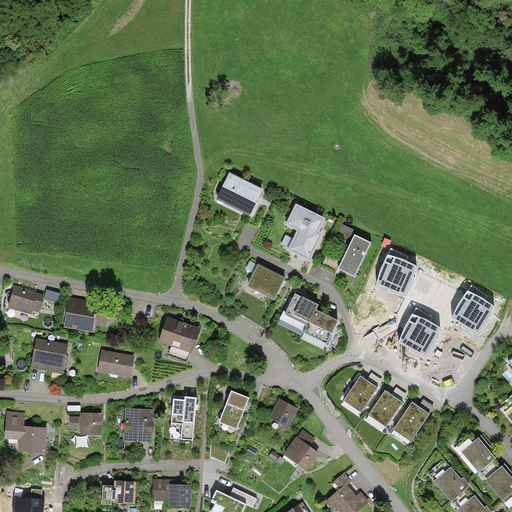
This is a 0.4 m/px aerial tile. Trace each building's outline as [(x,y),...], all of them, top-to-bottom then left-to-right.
[(264,191),(229,173),(215,200),(251,218),(260,199),(264,191)] [(325,220),(296,207),(286,227),(298,232),(288,252),(311,263),(323,236),(318,234),(325,220)] [(371,244),(354,236),(343,261),(338,271),(355,279),(371,244)] [(338,271),(343,261),(328,254),(322,268),(336,275),(338,271)] [(285,279),(250,262),(246,270),(254,274),(247,288),(275,301),(283,283),(285,279)] [(30,291),(14,287),(8,309),(31,316),(32,312),(40,314),(44,299),(45,295),(30,291)] [(45,295),(44,299),(63,304),(65,295),(47,290),(45,295)] [(307,300),(296,295),(285,315),(309,326),(305,334),(326,344),(338,323),(316,311),(318,306),(307,300)] [(111,305),(70,298),(65,328),(95,334),(97,326),(107,327),(109,315),(121,317),(122,310),(110,307),(111,305)] [(180,323),(167,318),(160,342),(193,354),(200,329),(180,323)] [(69,345),(37,340),(32,370),(64,375),(66,360),(69,345)] [(134,357),(102,351),(98,372),(130,378),(134,357)] [(360,378),(344,402),(361,413),(378,389),(363,379),(360,378)] [(249,399),(231,392),(219,424),(237,431),(245,409),(249,399)] [(388,394),(385,392),(368,416),(385,428),(402,404),(388,394)] [(197,398),(174,396),(172,420),(165,419),(163,441),(180,442),(179,451),(193,453),(196,408),(197,398)] [(507,404),(501,409),(511,422),(511,396),(505,402),(507,404)] [(299,408),(280,398),(269,419),(288,429),(299,408)] [(412,403),(394,430),(412,442),(430,415),(415,405),(412,403)] [(154,411),(124,409),(123,444),(152,445),(153,418),(154,411)] [(25,414),(7,413),(6,440),(19,441),(18,454),(45,456),(46,436),(47,430),(24,428),(25,414)] [(80,417),(69,417),(69,427),(79,427),(79,436),(102,436),(102,414),(80,413),(80,417)] [(297,438),(296,437),(283,455),(306,472),(314,462),(320,455),(310,447),(316,439),(303,430),(297,438)] [(478,439),(462,453),(479,474),(496,460),(490,452),(478,439)] [(230,451),(212,443),(211,457),(225,463),(230,451)] [(432,472),(435,477),(452,466),(449,461),(432,472)] [(511,478),(502,466),(485,481),(502,502),(511,493),(511,478)] [(450,468),(434,482),(452,503),(471,487),(463,478),(460,480),(459,478),(450,468)] [(340,490),(325,502),(334,511),(337,510),(339,511),(358,511),(370,503),(361,492),(356,496),(348,486),(352,482),(345,474),(334,483),(340,490)] [(170,481),(153,481),(153,503),(169,503),(169,509),(191,509),(191,492),(191,486),(170,487),(170,481)] [(136,483),(115,483),(115,492),(113,492),(113,488),(103,487),(102,506),(112,506),(112,503),(113,503),(113,505),(136,506),(136,483)] [(229,498),(217,492),(211,504),(214,506),(211,511),(242,511),(246,505),(252,508),(256,500),(234,489),(229,498)] [(475,496),(457,511),(491,511),(487,506),(485,508),(475,496)]
